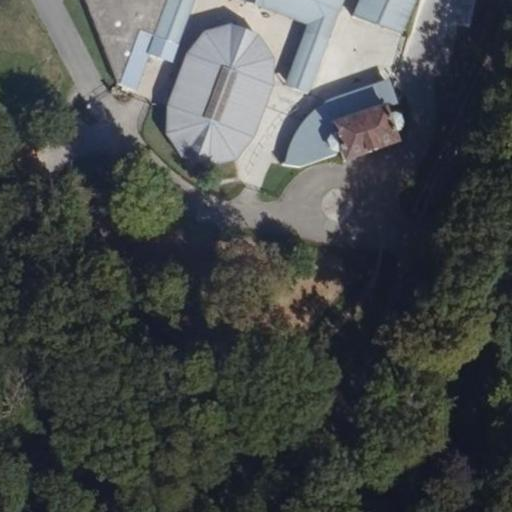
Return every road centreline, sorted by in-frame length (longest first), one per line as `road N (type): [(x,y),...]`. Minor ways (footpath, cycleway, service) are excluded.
road 1 (unclassified): [(434,0),(418,154),(400,179),(340,204),(417,285)]
road 2 (unclassified): [(511,87),(417,285)]
